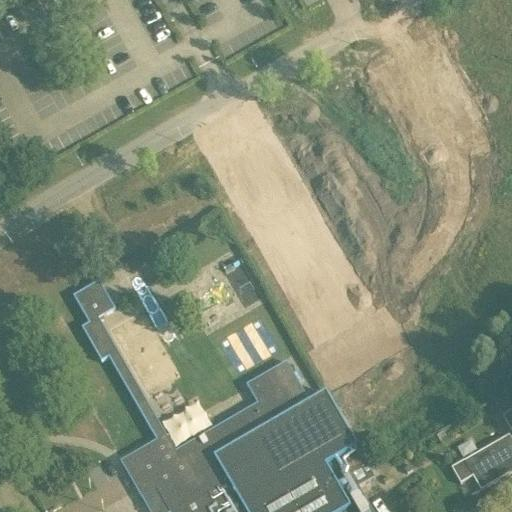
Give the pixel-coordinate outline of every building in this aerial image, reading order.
[(267,179),(242,193),(315,317),(340,303),(267,179)] [(102,364),(118,355),(99,321),(115,312),(99,284),(73,299),(89,326),(82,330),(102,364)] [(257,406),(176,454),(166,437),(126,458),(141,483),(133,487),(140,499),(154,491),(166,511),(371,511),(358,489),(374,480),(325,396),(309,405),(286,364),(246,387),(257,406)] [(511,434),(511,412),(502,418),(511,434)] [(366,440),(372,450),(379,446),(373,436),(366,440)] [(480,493),(511,474),(511,443),(509,437),(463,463),(451,470),(461,485),(472,478),(480,493)] [(462,457),(476,452),(473,442),(458,447),(462,457)]
